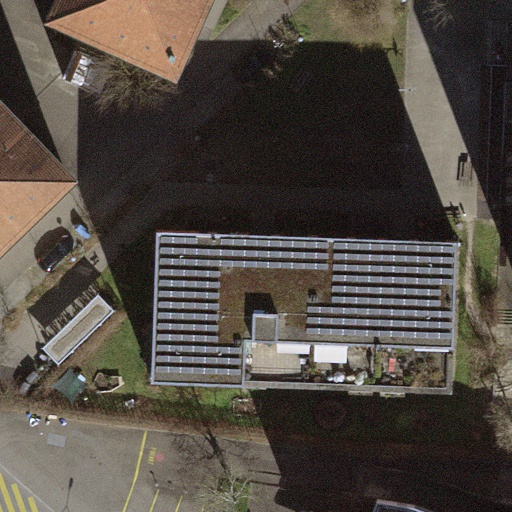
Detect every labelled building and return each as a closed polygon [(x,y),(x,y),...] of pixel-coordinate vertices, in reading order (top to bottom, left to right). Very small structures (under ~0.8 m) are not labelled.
[(196,0),(53,0),(45,19),(164,72),(196,0)] [(0,238),(61,180),(0,117),(0,238)] [(299,236),(149,231),(143,380),(293,386),(299,236)] [(448,242),(299,236),(293,386),(443,391),(448,242)] [(428,511),(410,505),(370,498),(365,511),(322,511),(321,511),(320,511),(428,511)]
